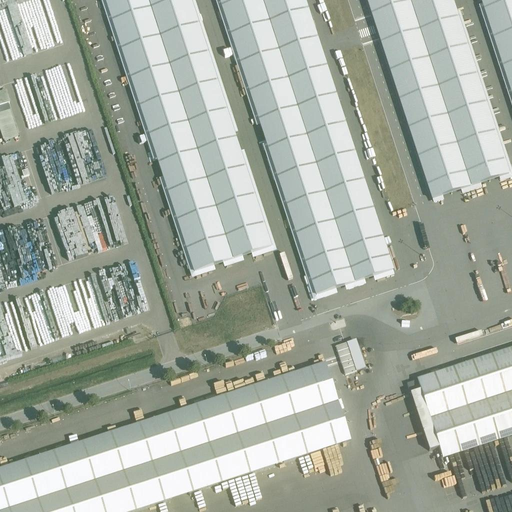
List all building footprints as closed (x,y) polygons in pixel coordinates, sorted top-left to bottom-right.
[(303,0),(212,0),(312,308),(395,281),(303,0)] [(511,185),(451,0),(359,0),(429,213),(511,185)] [(511,0),(474,0),(511,115),(511,0)] [(511,351),(419,382),(445,463),(511,440),(511,351)] [(152,511),(353,447),(327,369),(0,475),(0,511),(152,511)]
